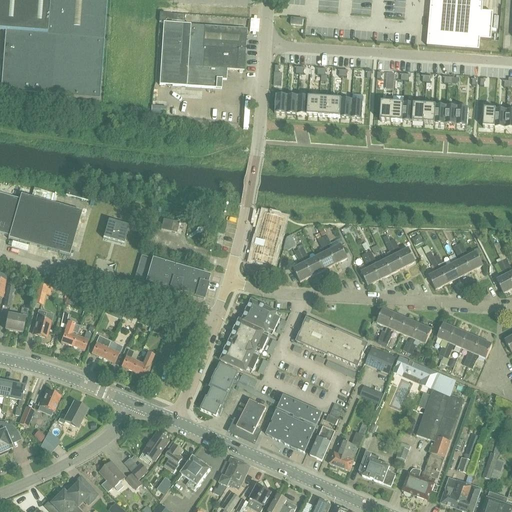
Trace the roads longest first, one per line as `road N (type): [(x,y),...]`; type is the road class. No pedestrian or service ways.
road 1 (residential): [(511,305),(268,294),(230,283)]
road 2 (unclassified): [(511,61),(265,44)]
road 3 (unclassified): [(215,320),(0,256)]
road 4 (tertiary): [(373,507),(174,421)]
road 5 (residential): [(0,494),(89,453),(133,403)]
road 6 (tertiary): [(133,403),(0,354)]
road 7 (residential): [(230,283),(256,156)]
